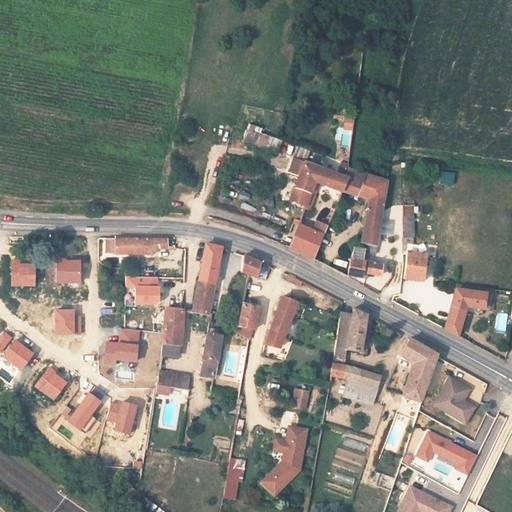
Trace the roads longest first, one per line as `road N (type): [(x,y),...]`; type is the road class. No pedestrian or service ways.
road 1 (primary): [(0,223),(155,226),(240,241),(476,363)]
road 2 (unknown): [(421,331),(437,208)]
